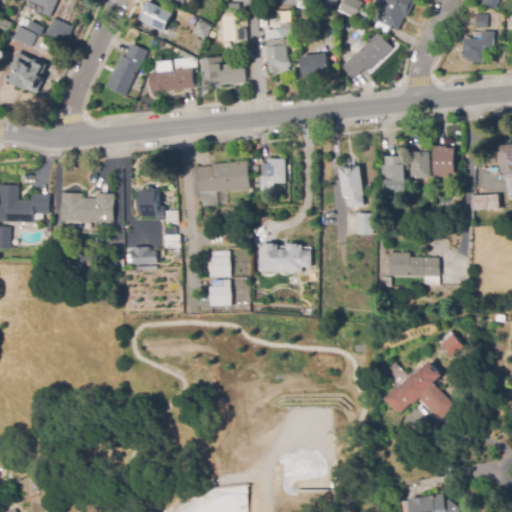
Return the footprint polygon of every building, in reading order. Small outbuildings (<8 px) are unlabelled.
[(59,0),(51,17),(42,13),(44,9),(26,0),(59,0)] [(296,2),(296,0),(339,0),(336,8),(328,5),(328,7),(318,4),(317,7),(296,2)] [(356,19),(338,11),(342,0),(356,0),(363,3),(356,19)] [(398,32),(376,21),(382,9),(375,5),(377,0),(415,0),(417,1),(407,19),(405,18),(398,32)] [(500,0),(497,9),(482,2),(482,0),(500,0)] [(165,32),(140,20),(149,2),(174,14),(165,32)] [(282,23),(282,13),(291,12),(291,22),(282,23)] [(488,28),(476,28),(476,14),(488,14),(488,28)] [(9,32),(0,27),(0,19),(12,25),(9,32)] [(55,19),(75,28),(70,39),(50,30),(55,19)] [(31,21),(46,28),(41,37),(27,30),(31,21)] [(199,37),(194,34),(199,25),(201,21),(213,27),(206,40),(199,37)] [(279,75),(279,72),(271,73),(269,51),(268,51),(266,31),(278,30),(282,36),(281,25),(293,24),(294,42),(290,43),(290,47),(288,47),(289,58),(292,57),(293,67),(290,67),(291,74),(279,75)] [(237,28),(246,28),(246,39),(237,39),(237,28)] [(20,30),(38,39),(33,50),(14,41),(20,30)] [(485,62),(468,62),(468,59),(463,59),(463,39),(465,39),(465,37),(471,37),(471,39),(482,40),(482,32),(495,32),(495,50),(485,50),(485,62)] [(353,79),(342,67),(345,65),(343,63),(349,57),(350,59),(355,55),(349,48),(357,40),(363,47),(380,33),(394,49),(380,62),(368,72),(365,69),(353,79)] [(151,39),(157,41),(153,51),(148,49),(151,39)] [(126,96),(108,87),(123,56),(126,58),(133,43),(149,51),(141,68),(140,67),(126,96)] [(38,94),(28,90),(27,91),(17,86),(18,83),(9,79),(11,74),(13,75),(15,70),(10,68),(18,52),(36,60),(48,65),(44,74),(41,72),(39,76),(45,79),(38,94)] [(304,77),(302,57),(328,54),(330,75),(304,77)] [(205,87),(202,60),(205,59),(204,57),(220,55),(220,57),(222,57),(223,66),(230,65),(230,61),(240,60),(241,63),(245,63),(248,83),(231,85),(231,84),(205,87)] [(152,94),(150,74),(194,70),(195,89),(172,91),(172,93),(166,93),(166,91),(155,92),(156,94),(152,94)] [(511,178),(503,179),(502,170),(501,170),(498,146),(511,144),(511,178)] [(435,180),(435,147),(448,146),(448,148),(455,148),(455,180),(435,180)] [(411,179),(410,154),(417,154),(417,152),(430,152),(431,178),(411,179)] [(406,183),(386,182),(382,182),(382,164),(386,164),(386,156),(406,157),(406,183)] [(271,190),(260,190),(260,176),(261,176),(262,164),(269,164),(269,159),(286,159),(286,184),(274,183),(274,186),(271,186),(271,190)] [(200,193),(199,193),(198,168),(200,167),(214,167),(214,164),(248,162),(250,190),(227,191),(228,204),(218,204),(218,206),(205,206),(204,193),(200,193)] [(352,212),(351,208),(350,208),(349,197),(344,198),(340,169),(361,166),(364,196),(363,196),(365,206),(358,207),(359,211),(352,212)] [(35,223),(0,222),(1,186),(20,186),(19,200),(32,201),(32,195),(51,195),(50,215),(35,214),(35,223)] [(157,221),(157,218),(140,218),(140,190),(149,190),(149,188),(154,188),(154,190),(160,190),(161,208),(165,208),(165,221),(157,221)] [(115,224),(81,223),(81,221),(63,221),(64,193),(84,194),(84,198),(97,199),(97,194),(115,195),(115,224)] [(474,210),(473,196),(499,195),(500,209),(474,210)] [(168,225),(167,212),(179,211),(179,224),(168,225)] [(373,235),(356,235),(357,213),(374,214),(373,235)] [(10,250),(0,249),(0,227),(12,228),(10,250)] [(180,249),(166,249),(166,235),(180,236),(180,249)] [(303,273),(261,272),(261,245),(280,245),(280,250),(288,250),(288,244),(300,245),(300,246),(304,246),(304,250),(313,251),(312,268),(303,267),(303,273)] [(133,265),(133,248),(150,247),(150,251),(157,251),(157,264),(133,265)] [(231,277),(211,277),(211,259),(214,259),(214,252),(224,252),(224,250),(231,250),(231,277)] [(440,277),(390,276),(391,253),(412,253),(412,258),(440,258),(440,277)] [(118,274),(108,273),(109,256),(117,256),(117,255),(123,255),(123,265),(118,265),(118,274)] [(391,288),(382,287),(383,278),(391,278),(391,288)] [(211,306),(211,287),(214,287),(213,281),(231,280),(232,305),(211,306)] [(454,358),(443,345),(455,334),(466,347),(454,358)] [(440,421),(421,400),(414,405),(413,404),(402,414),(401,412),(399,414),(386,399),(400,387),(401,389),(417,374),(417,375),(432,362),(444,376),(435,384),(456,406),(440,421)] [(411,511),(411,509),(407,510),(406,504),(411,503),(410,500),(444,493),(446,501),(450,500),(460,508),(461,511),(464,511),(411,511)]
